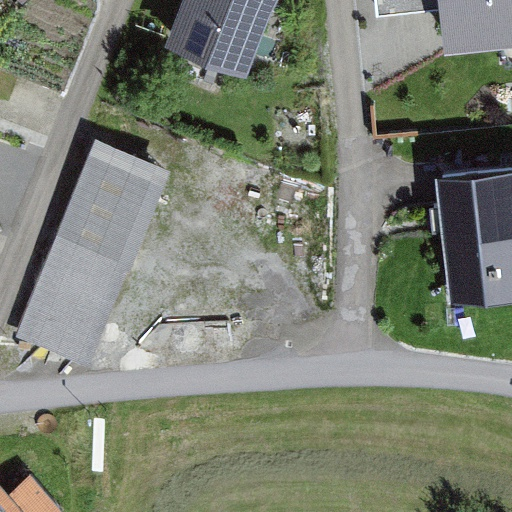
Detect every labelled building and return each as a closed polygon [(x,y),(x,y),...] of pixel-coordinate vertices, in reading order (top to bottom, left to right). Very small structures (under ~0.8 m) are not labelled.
[(276,0),(187,0),(170,46),(248,75),(276,0)] [(444,8),(448,55),(511,49),(511,0),(375,0),(377,14),(444,8)] [(166,171),(99,144),(21,332),(88,360),(166,171)] [(511,170),(439,178),(452,302),(511,295),(511,170)] [(0,483),(0,511),(43,511),(10,474),(0,483)]
